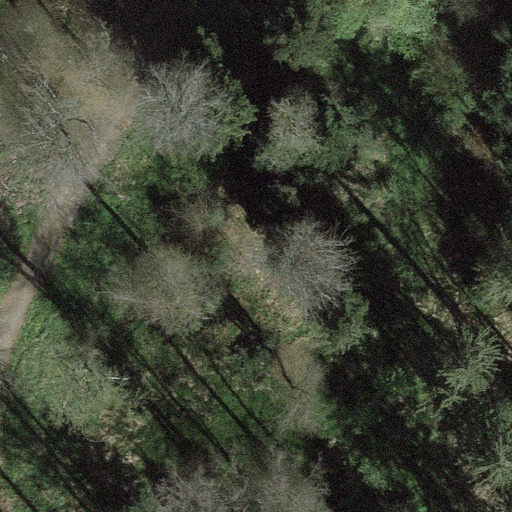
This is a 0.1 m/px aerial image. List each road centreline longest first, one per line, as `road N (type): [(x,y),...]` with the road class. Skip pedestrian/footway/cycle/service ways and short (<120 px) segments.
road 1 (track): [(145,0),(0,244)]
road 2 (track): [(35,185),(0,427)]
